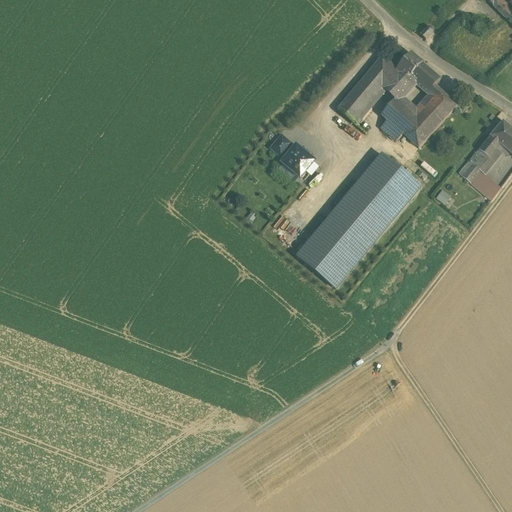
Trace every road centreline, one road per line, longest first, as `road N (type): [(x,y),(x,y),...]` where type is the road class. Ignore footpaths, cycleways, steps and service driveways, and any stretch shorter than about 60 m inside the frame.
road 1 (track): [(511,184),(390,344),(502,511)]
road 2 (track): [(390,344),(139,511)]
road 3 (tertiary): [(511,109),(434,60),(365,0)]
